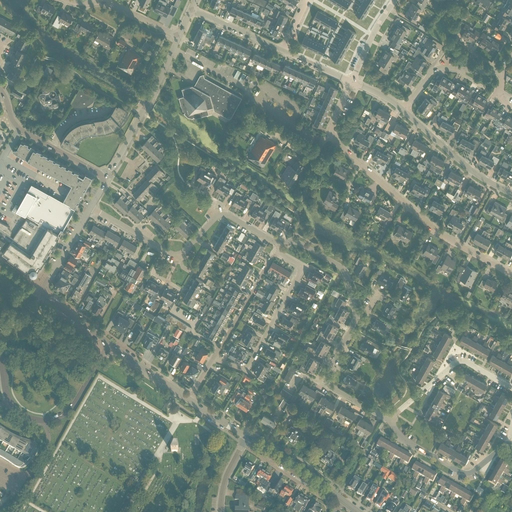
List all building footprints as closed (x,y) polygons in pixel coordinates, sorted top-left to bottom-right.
[(166,17),(170,8),(162,4),(164,1),(161,0),(157,0),(156,2),(158,2),(154,11),(166,17)] [(217,8),(220,2),(215,0),(211,0),(210,5),(217,8)] [(345,0),(343,0),(339,7),(344,10),(350,2),(345,0)] [(365,0),(363,0),(361,4),(369,9),(372,5),(365,0)] [(482,0),(480,4),(484,7),(487,9),(492,2),(489,0),(488,0),(482,0)] [(55,8),(45,3),(43,7),(39,5),(36,11),(40,14),(42,11),(50,16),(55,8)] [(412,4),(408,10),(417,15),(420,11),(422,12),(425,8),(417,3),(416,6),(412,4)] [(229,14),(235,17),(238,9),(240,5),(238,4),(236,8),(232,7),(229,14)] [(361,4),(358,9),(366,14),(369,9),(361,4)] [(511,15),(511,8),(508,6),(506,9),(503,7),(500,12),(506,15),(507,13),(511,15)] [(243,11),(238,9),(235,17),(241,19),(245,12),(246,10),(244,9),(243,11)] [(248,14),(245,12),(241,19),(248,22),(251,15),(253,10),(251,9),(248,14)] [(278,21),(285,24),(287,17),(281,15),(282,12),(280,11),(277,9),(274,15),(277,17),(278,15),(280,16),(278,21)] [(358,9),(355,14),(363,19),(366,14),(358,9)] [(417,15),(408,10),(404,16),(416,22),(417,20),(415,19),(417,15)] [(317,11),(313,19),(318,22),(323,13),(317,11)] [(506,15),(500,12),(497,16),(500,18),(499,21),(506,26),(509,21),(504,18),(506,15)] [(73,18),(63,13),(61,17),(58,15),(54,22),(58,24),(60,21),(68,26),(73,18)] [(323,13),(318,22),(323,25),(328,16),(323,13)] [(257,18),(251,15),(248,22),(254,25),(257,18)] [(328,16),(323,25),(328,28),(332,19),(328,16)] [(264,21),(257,18),(254,25),(260,28),(264,21)] [(332,19),(328,28),(333,30),(338,22),(332,19)] [(6,32),(11,23),(5,20),(0,29),(3,31),(6,32)] [(89,33),(93,26),(83,21),(81,25),(77,24),(74,30),(80,33),(82,30),(89,33)] [(282,30),(285,24),(278,21),(275,27),(282,30)] [(504,30),(506,26),(499,21),(497,23),(494,21),(491,26),(497,30),(498,27),(504,30)] [(18,27),(17,26),(11,23),(6,32),(6,33),(9,34),(13,35),(18,27)] [(466,39),(471,31),(473,29),(465,24),(462,29),(464,31),(461,36),(466,39)] [(393,32),(403,37),(405,33),(407,34),(410,30),(402,25),(401,28),(397,26),(393,32)] [(282,30),(275,27),(272,33),(279,36),(282,30)] [(196,35),(211,41),(212,42),(210,46),(213,47),(215,43),(214,43),(217,37),(212,35),(211,38),(206,36),(207,32),(199,29),(196,35)] [(348,29),(345,34),(354,39),(356,33),(348,29)] [(471,31),(466,39),(470,42),(474,37),(476,39),(480,33),(475,30),(473,33),(471,31)] [(106,35),(99,31),(95,39),(94,42),(98,44),(99,41),(104,44),(103,46),(109,49),(113,41),(111,40),(113,37),(106,34),(106,35)] [(502,36),(495,31),(492,36),(499,40),(502,36)] [(403,38),(393,32),(390,38),(393,40),(391,44),(398,49),(399,47),(404,39),(403,38)] [(478,45),(483,48),(490,37),(487,36),(483,33),(479,38),(482,40),(478,45)] [(345,34),(342,39),(351,44),(354,39),(345,34)] [(18,41),(27,46),(30,41),(20,35),(19,38),(20,39),(18,41)] [(211,41),(196,35),(193,41),(197,43),(196,46),(201,48),(203,45),(204,46),(205,42),(210,44),(211,41)] [(216,43),(223,46),(226,39),(219,36),(216,43)] [(304,37),(300,46),(306,48),(310,39),(304,37)] [(425,43),(423,46),(433,52),(436,48),(431,44),(433,41),(425,37),(422,42),(425,43)] [(493,39),(490,37),(483,48),(488,51),(489,49),(492,51),(494,48),(496,49),(500,43),(493,39)] [(120,39),(117,44),(123,47),(126,42),(120,39)] [(223,46),(229,48),(232,41),(226,39),(223,46)] [(310,39),(306,48),(311,51),(315,42),(310,39)] [(342,39),(340,44),(348,49),(351,44),(342,39)] [(15,48),(24,53),(27,46),(18,41),(18,42),(17,41),(17,42),(16,44),(17,45),(15,48)] [(229,48),(235,51),(238,44),(232,41),(229,48)] [(134,69),(141,57),(137,55),(137,54),(129,49),(131,45),(126,42),(123,47),(128,50),(118,67),(131,74),(133,69),(134,69)] [(315,42),(311,51),(316,53),(320,44),(315,42)] [(235,51),(241,54),(245,47),(238,44),(235,51)] [(320,44),(316,53),(322,55),(326,47),(320,44)] [(340,44),(337,49),(346,54),(348,49),(340,44)] [(433,52),(423,46),(422,45),(420,48),(418,47),(415,51),(423,56),(425,54),(430,57),(433,52)] [(245,47),(241,54),(248,57),(251,50),(245,47)] [(12,54),(23,60),(26,54),(24,53),(15,48),(15,49),(17,50),(15,53),(13,51),(12,54)] [(337,49),(334,54),(343,59),(346,54),(337,49)] [(381,57),(391,62),(393,58),(395,59),(398,55),(390,50),(389,53),(385,51),(381,57)] [(423,56),(415,51),(413,56),(415,58),(414,60),(424,67),(427,62),(422,59),(423,56)] [(11,62),(20,67),(23,60),(12,54),(10,57),(13,59),(11,62)] [(251,61),(258,64),(261,57),(255,54),(251,61)] [(334,54),(332,60),(340,64),(343,59),(334,54)] [(267,59),(261,57),(258,64),(264,66),(267,59)] [(391,62),(381,57),(377,63),(381,65),(378,70),(386,74),(390,68),(388,67),(391,62)] [(273,62),(267,59),(264,66),(270,69),(273,62)] [(424,67),(414,60),(412,63),(409,61),(406,66),(414,70),(415,68),(421,71),(424,67)] [(8,68),(19,74),(22,68),(20,67),(11,62),(13,63),(12,66),(9,65),(8,68)] [(280,65),(273,62),(270,69),(277,72),(280,65)] [(282,72),(288,75),(291,68),(285,65),(282,72)] [(412,73),(414,70),(406,66),(403,70),(404,71),(403,74),(404,75),(414,81),(417,76),(412,73)] [(6,71),(9,73),(7,76),(16,81),(19,74),(8,68),(6,71)] [(288,75),(294,78),(298,71),(291,68),(288,75)] [(294,78),(301,81),(304,74),(298,71),(294,78)] [(231,118),(242,98),(204,78),(203,74),(200,76),(194,87),(192,86),(181,89),(184,96),(178,97),(182,110),(185,112),(184,113),(188,117),(193,118),(193,117),(196,118),(209,114),(207,109),(213,107),(214,111),(229,119),(231,118)] [(303,82),(307,84),(310,76),(304,74),(301,81),(300,83),(302,85),(303,82)] [(411,86),(414,81),(404,75),(402,77),(400,76),(397,81),(404,85),(406,82),(411,86)] [(316,79),(310,76),(307,84),(313,86),(314,86),(316,80),(316,79)] [(443,87),(447,79),(443,77),(439,82),(437,80),(431,89),(436,92),(440,86),(443,87)] [(447,79),(443,87),(446,89),(444,92),(448,95),(452,89),(449,88),(452,82),(447,79)] [(459,98),(461,95),(466,87),(461,84),(458,90),(455,88),(452,93),(456,96),(456,97),(459,98)] [(17,89),(14,87),(11,93),(16,95),(16,97),(19,98),(22,94),(25,95),(28,89),(19,85),(17,89)] [(328,93),(335,96),(337,90),(330,86),(328,93)] [(60,101),(58,94),(56,95),(55,97),(52,98),(50,97),(50,96),(50,94),(49,94),(50,91),(49,88),(47,87),(44,88),(42,90),(43,93),(40,94),(38,97),(39,100),(42,101),(43,104),(46,103),(48,105),(49,108),(52,107),(55,108),(58,108),(59,105),(58,102),(60,101)] [(466,87),(461,95),(464,96),(462,100),(467,102),(470,97),(467,95),(470,90),(466,87)] [(94,101),(96,98),(79,89),(70,105),(74,107),(77,108),(81,108),(85,107),(88,106),(91,104),(94,101)] [(325,99),(332,102),(335,96),(328,93),(325,99)] [(476,108),(477,105),(482,97),(477,94),(474,100),(472,98),(468,103),(473,106),(476,108)] [(482,97),(477,105),(480,106),(478,110),(483,112),(486,107),(484,105),(487,100),(482,97)] [(421,104),(428,109),(432,104),(435,106),(437,103),(430,98),(428,101),(425,98),(421,104)] [(322,105),(329,108),(332,102),(325,99),(322,105)] [(424,114),(428,109),(421,104),(417,109),(424,114)] [(319,112),(326,115),(329,108),(322,105),(319,112)] [(67,132),(64,136),(60,143),(75,151),(79,144),(76,143),(78,140),(80,138),(83,136),(86,135),(89,134),(103,132),(107,132),(112,130),(116,128),(119,125),(122,122),(125,118),(128,111),(118,106),(118,107),(116,106),(113,111),(111,113),(109,115),(107,117),(104,118),(101,119),(87,121),(82,122),(78,123),(74,126),(70,129),(67,132)] [(492,118),(497,110),(492,107),(491,109),(488,108),(483,116),(488,119),(490,116),(492,118)] [(379,122),(384,111),(379,108),(377,111),(375,110),(372,115),(375,117),(375,115),(378,117),(376,120),(379,122)] [(496,128),(498,125),(501,119),(499,118),(502,112),(497,110),(492,118),(495,119),(493,122),(495,123),(493,126),(496,128)] [(384,111),(379,122),(381,123),(383,120),(386,121),(390,114),(384,111)] [(316,118),(324,121),(326,115),(319,112),(316,118)] [(439,128),(445,131),(449,124),(445,122),(447,118),(442,115),(439,121),(441,123),(439,128)] [(504,125),(507,126),(511,118),(507,115),(504,121),(501,119),(498,125),(496,128),(499,130),(501,127),(503,128),(504,125)] [(324,121),(316,118),(314,124),(313,124),(311,126),(317,129),(318,126),(321,127),(324,121)] [(452,126),(449,124),(445,131),(451,134),(454,129),(457,131),(460,125),(454,122),(452,126)] [(394,136),(397,137),(402,127),(397,124),(393,130),(392,130),(390,133),(394,136)] [(402,127),(397,137),(399,139),(401,135),(404,137),(408,130),(402,127)] [(360,144),(363,138),(365,136),(361,134),(363,131),(357,128),(353,135),(357,137),(354,141),(360,144)] [(458,145),(464,148),(468,141),(465,139),(467,135),(462,132),(458,138),(461,140),(458,145)] [(363,138),(360,144),(358,147),(364,150),(366,146),(369,147),(375,138),(369,135),(367,140),(363,138)] [(263,166),(277,145),(265,138),(265,139),(261,136),(248,157),(263,166)] [(147,152),(152,146),(149,142),(152,139),(150,138),(141,147),(147,152)] [(472,143),(468,141),(464,148),(471,151),(472,148),(475,150),(479,142),(474,139),(472,143)] [(413,156),(420,143),(415,140),(411,147),(413,148),(410,154),(413,156)] [(14,154),(72,185),(84,192),(89,184),(89,183),(89,181),(89,180),(89,179),(21,141),(15,152),(15,151),(14,150),(13,150),(13,151),(12,152),(13,152),(15,153),(14,154)] [(152,157),(158,151),(155,147),(157,145),(155,143),(152,146),(147,152),(152,157)] [(420,143),(413,156),(416,157),(419,151),(422,153),(426,146),(420,143)] [(378,162),(383,153),(379,151),(381,149),(376,147),(373,153),(375,154),(373,159),(378,162)] [(161,148),(158,151),(152,157),(157,162),(163,156),(160,152),(162,149),(161,148)] [(478,162),(484,165),(488,158),(484,156),(487,152),(481,149),(478,155),(481,157),(478,162)] [(386,155),(383,153),(378,162),(383,165),(386,160),(389,162),(392,156),(387,153),(386,155)] [(433,169),(435,165),(438,158),(433,155),(429,162),(432,164),(429,170),(432,171),(432,169),(433,169)] [(491,160),(488,158),(484,165),(490,169),(493,163),(496,165),(499,159),(493,156),(491,160)] [(444,161),(438,158),(435,165),(433,169),(435,171),(437,167),(440,168),(444,161)] [(391,176),(397,179),(402,170),(398,168),(400,164),(395,161),(391,169),(394,171),(391,176)] [(499,175),(505,179),(509,172),(506,170),(509,164),(504,161),(500,167),(497,173),(500,175),(499,175)] [(294,183),(300,173),(304,167),(298,163),(294,169),(289,166),(281,178),(288,183),(290,180),(294,183)] [(347,170),(338,165),(334,172),(341,176),(339,180),(345,183),(348,176),(345,174),(347,170)] [(156,166),(151,171),(157,177),(160,174),(163,176),(165,174),(156,166)] [(202,183),(207,174),(204,172),(206,170),(201,167),(197,174),(199,175),(197,180),(202,183)] [(405,172),(402,170),(397,179),(402,182),(405,176),(407,178),(410,172),(406,170),(405,172)] [(151,171),(146,177),(148,179),(152,182),(155,179),(158,182),(160,180),(157,177),(151,171)] [(451,184),(456,174),(451,171),(449,175),(447,174),(444,178),(447,179),(447,178),(450,180),(448,183),(451,184)] [(207,174),(202,183),(207,186),(209,181),(212,183),(216,176),(211,173),(210,176),(207,174)] [(456,174),(451,184),(453,186),(455,182),(458,184),(457,185),(460,186),(462,181),(460,180),(462,177),(456,174)] [(226,185),(224,184),(226,180),(220,177),(215,185),(218,186),(215,191),(220,193),(226,185)] [(148,179),(143,184),(149,190),(152,186),(155,189),(157,187),(152,182),(148,179)] [(410,192),(415,195),(420,186),(417,184),(418,182),(413,180),(410,185),(413,187),(410,192)] [(226,185),(220,193),(226,196),(228,192),(231,194),(235,187),(230,184),(227,182),(226,185)] [(76,209),(31,184),(17,210),(36,221),(35,221),(38,223),(47,228),(58,234),(61,230),(63,231),(76,209)] [(143,184),(138,189),(144,195),(147,192),(152,196),(154,194),(149,190),(143,184)] [(81,197),(84,192),(72,185),(69,190),(81,197)] [(467,197),(470,198),(475,188),(469,185),(467,189),(465,188),(463,192),(463,193),(463,194),(464,194),(465,195),(466,193),(469,194),(467,197)] [(424,188),(420,186),(415,195),(420,198),(423,193),(426,195),(430,189),(425,186),(424,188)] [(373,193),(362,188),(358,196),(368,202),(373,193)] [(481,191),(475,188),(470,198),(472,200),(474,197),(477,199),(481,191)] [(144,195),(138,189),(133,195),(139,200),(142,197),(147,202),(149,200),(147,198),(144,195)] [(78,202),(81,197),(69,190),(66,196),(78,202)] [(338,205),(332,202),(336,195),(329,191),(327,194),(326,194),(325,194),(323,196),(324,198),(325,198),(323,202),(330,206),(329,208),(332,210),(335,212),(338,205)] [(232,205),(238,207),(243,199),(240,197),(241,195),(236,192),(232,199),(235,200),(232,205)] [(119,209),(125,203),(121,200),(124,197),(122,195),(114,204),(119,209)] [(76,208),(78,202),(66,196),(63,201),(76,208)] [(429,209),(434,212),(439,203),(436,201),(437,199),(432,196),(429,202),(432,204),(429,209)] [(245,200),(243,199),(238,207),(243,210),(245,206),(248,208),(252,201),(247,198),(245,200)] [(124,214),(130,208),(127,205),(130,202),(128,200),(125,203),(119,209),(124,214)] [(495,215),(501,205),(495,201),(492,206),(490,205),(485,212),(489,214),(490,212),(495,215)] [(132,217),(138,211),(134,207),(137,205),(135,203),(130,208),(127,212),(132,217)] [(251,215),(256,218),(261,210),(259,208),(260,206),(255,203),(251,209),(254,211),(251,215)] [(439,203),(434,212),(439,215),(442,209),(445,211),(448,205),(443,203),(442,205),(439,203)] [(264,211),(261,210),(256,218),(261,221),(264,217),(267,219),(271,212),(274,206),(270,204),(266,209),(264,211)] [(501,205),(495,215),(501,218),(500,220),(503,222),(507,214),(504,212),(507,208),(501,205)] [(148,216),(154,221),(160,215),(156,212),(159,209),(157,207),(148,216)] [(343,219),(345,215),(351,218),(349,224),(352,226),(355,221),(354,220),(359,212),(350,207),(348,210),(345,208),(340,217),(343,219)] [(388,216),(390,213),(381,207),(376,215),(382,218),(382,219),(386,222),(386,223),(389,224),(392,218),(388,216)] [(141,208),(138,211),(132,217),(137,222),(143,216),(140,213),(143,210),(141,208)] [(447,225),(453,228),(457,221),(458,218),(455,216),(457,211),(452,209),(447,218),(450,219),(447,225)] [(270,226),(275,229),(280,220),(277,219),(280,213),(275,210),(270,220),(269,222),(271,224),(270,226)] [(154,221),(159,226),(165,220),(162,217),(164,214),(162,212),(160,215),(154,221)] [(170,215),(165,220),(159,226),(164,231),(170,225),(167,222),(172,217),(170,215)] [(174,227),(180,232),(185,226),(182,222),(185,220),(183,218),(174,227)] [(27,219),(2,254),(14,262),(17,264),(16,264),(26,271),(27,269),(30,271),(30,273),(31,274),(31,275),(33,275),(35,275),(36,274),(37,273),(37,272),(37,271),(38,269),(39,270),(45,260),(45,259),(46,257),(47,257),(51,251),(50,250),(54,245),(60,235),(58,234),(47,228),(38,223),(37,225),(27,219)] [(283,222),(280,220),(275,229),(280,232),(283,228),(285,229),(289,223),(284,220),(283,222)] [(457,221),(453,228),(452,230),(458,233),(460,228),(463,230),(467,223),(462,220),(461,223),(457,221)] [(188,223),(185,226),(180,232),(185,237),(191,231),(187,228),(190,225),(188,223)] [(4,224),(0,229),(0,250),(10,236),(11,235),(11,233),(11,231),(10,229),(8,228),(9,226),(4,224)] [(91,239),(94,240),(96,237),(100,229),(93,225),(89,233),(93,235),(91,239)] [(226,225),(223,231),(230,235),(233,237),(234,234),(231,233),(233,230),(226,225)] [(412,232),(400,225),(397,231),(394,229),(390,236),(394,238),(395,236),(406,242),(412,232)] [(100,229),(96,237),(100,239),(98,242),(100,244),(103,238),(106,233),(100,229)] [(108,230),(106,233),(103,238),(107,240),(105,243),(108,245),(110,242),(114,234),(108,230)] [(479,244),(486,232),(483,230),(481,235),(477,233),(472,241),(479,244)] [(230,235),(223,231),(220,236),(227,241),(229,242),(231,240),(228,238),(230,235)] [(486,232),(479,244),(486,248),(490,240),(486,238),(489,233),(486,232)] [(114,234),(110,242),(114,244),(112,247),(114,249),(120,238),(114,234)] [(227,241),(220,236),(217,242),(224,246),(227,241)] [(249,245),(261,252),(264,246),(256,242),(256,241),(253,239),(251,241),(255,243),(253,246),(249,244),(249,245)] [(79,242),(75,248),(83,251),(85,248),(87,249),(89,246),(90,244),(84,240),(82,244),(79,242)] [(126,251),(130,243),(124,240),(119,247),(124,249),(122,253),(124,254),(126,251)] [(501,256),(508,243),(506,241),(503,247),(499,244),(495,252),(501,256)] [(222,249),(224,246),(217,242),(213,247),(222,252),(224,250),(222,249)] [(130,243),(126,251),(130,253),(128,257),(130,258),(137,247),(130,243)] [(508,243),(501,256),(508,259),(511,251),(508,249),(511,244),(508,243)] [(435,254),(438,249),(429,244),(428,246),(425,244),(420,253),(424,256),(425,255),(432,259),(433,258),(434,258),(432,261),(435,263),(434,263),(435,263),(439,255),(439,256),(435,254)] [(249,253),(258,258),(261,252),(249,245),(248,246),(252,248),(249,253)] [(89,255),(83,251),(75,248),(74,250),(73,250),(72,252),(73,253),(72,253),(74,254),(73,256),(75,257),(79,260),(80,259),(77,257),(78,256),(79,257),(81,254),(88,258),(89,255)] [(214,261),(215,258),(213,257),(215,254),(208,250),(204,255),(211,259),(214,261)] [(255,263),(258,258),(249,253),(247,257),(243,255),(242,257),(246,260),(246,258),(255,263)] [(211,259),(204,255),(201,261),(208,265),(211,266),(212,264),(210,262),(211,259)] [(80,260),(79,260),(75,257),(74,258),(71,256),(67,262),(74,266),(77,260),(79,262),(80,260)] [(440,269),(442,271),(443,269),(450,273),(456,262),(450,259),(451,258),(447,256),(441,266),(439,265),(435,271),(438,273),(440,269)] [(103,267),(109,270),(115,259),(112,257),(110,262),(107,260),(103,267)] [(358,265),(354,273),(361,277),(363,273),(364,273),(367,266),(360,262),(362,259),(359,257),(355,264),(358,265)] [(115,264),(113,263),(109,270),(113,273),(117,266),(119,262),(117,261),(115,264)] [(206,268),(208,265),(201,261),(198,266),(205,270),(208,272),(209,269),(206,268)] [(238,268),(250,275),(253,269),(245,265),(246,264),(242,261),(241,264),(244,266),(242,269),(239,267),(238,268)] [(275,273),(279,266),(273,262),(267,272),(269,273),(271,270),(275,273)] [(75,268),(71,265),(67,263),(64,267),(70,271),(72,268),(75,269),(75,268)] [(125,278),(128,273),(126,271),(128,268),(123,265),(121,269),(123,270),(120,275),(125,278)] [(132,276),(137,279),(141,281),(147,270),(138,265),(132,276)] [(205,270),(198,266),(195,271),(204,277),(206,275),(203,273),(205,270)] [(279,266),(275,273),(279,275),(277,278),(279,279),(281,276),(285,269),(279,266)] [(477,272),(467,267),(463,273),(460,272),(458,275),(455,280),(459,283),(461,280),(470,285),(473,280),(473,279),(477,272)] [(137,279),(132,276),(135,270),(131,268),(128,273),(125,278),(125,279),(128,281),(124,287),(125,287),(124,288),(133,293),(137,286),(134,284),(137,279)] [(239,276),(247,280),(250,275),(238,268),(238,269),(241,271),(239,276)] [(285,269),(281,276),(285,278),(282,283),(284,284),(291,273),(285,269)] [(379,269),(374,278),(378,280),(377,282),(383,285),(383,286),(387,288),(387,287),(389,289),(393,283),(390,282),(391,281),(380,275),(383,271),(381,270),(379,269)] [(70,274),(63,270),(61,274),(59,273),(57,276),(60,278),(54,287),(55,288),(57,290),(59,289),(59,288),(63,291),(65,289),(66,290),(70,284),(68,283),(69,283),(66,281),(68,278),(67,277),(70,274)] [(84,271),(75,288),(82,292),(83,293),(88,285),(86,284),(91,275),(84,271)] [(323,275),(317,271),(315,275),(310,272),(306,279),(309,280),(308,283),(314,287),(316,285),(315,283),(317,279),(320,280),(323,275)] [(107,281),(98,276),(95,281),(104,286),(107,281)] [(247,280),(239,276),(236,280),(233,278),(231,280),(235,282),(236,281),(244,286),(247,280)] [(79,280),(74,277),(71,283),(76,286),(79,280)] [(407,297),(411,290),(404,286),(406,282),(403,281),(404,278),(401,277),(396,285),(402,289),(398,296),(405,300),(407,296),(407,297)] [(203,282),(196,278),(193,283),(200,287),(202,288),(203,286),(201,285),(203,282)] [(493,282),(487,279),(485,282),(482,280),(479,286),(483,288),(484,286),(493,291),(497,283),(493,281),(493,282)] [(146,290),(149,292),(154,283),(149,280),(146,285),(143,283),(140,289),(145,292),(146,290)] [(272,285),(269,291),(276,295),(280,289),(275,286),(277,284),(271,281),(270,283),(272,285)] [(159,286),(154,283),(149,292),(152,293),(151,295),(152,296),(149,300),(153,302),(156,298),(159,292),(156,291),(159,286)] [(200,287),(193,283),(189,289),(196,293),(198,294),(200,291),(198,290),(200,287)] [(301,288),(298,294),(306,299),(308,295),(312,297),(315,291),(308,287),(306,285),(304,289),(301,288)] [(233,291),(232,293),(239,297),(242,292),(230,286),(229,289),(233,291)] [(82,292),(75,288),(71,296),(74,298),(78,301),(82,292)] [(511,291),(506,288),(500,299),(509,304),(508,306),(511,308),(511,291)] [(162,294),(159,292),(156,298),(161,301),(162,299),(165,301),(170,292),(165,289),(162,294)] [(195,296),(196,293),(189,289),(186,294),(193,298),(195,299),(197,297),(195,296)] [(225,296),(229,298),(236,302),(239,297),(232,293),(227,291),(225,293),(226,294),(225,296)] [(266,297),(267,298),(273,301),(276,295),(269,291),(266,297)] [(84,305),(90,309),(94,302),(90,299),(92,295),(88,292),(84,298),(87,300),(86,301),(87,301),(84,305)] [(172,300),(175,295),(170,292),(165,301),(163,304),(166,306),(167,305),(172,307),(175,301),(172,300)] [(193,298),(186,294),(183,300),(192,305),(193,302),(191,301),(193,298)] [(94,306),(92,310),(98,314),(102,307),(103,307),(106,303),(103,301),(105,298),(101,295),(94,306)] [(223,301),(226,303),(233,307),(236,302),(229,298),(225,296),(223,298),(224,299),(223,301)] [(273,301),(267,298),(264,304),(271,308),(274,302),(273,301)] [(339,309),(337,312),(346,317),(349,312),(343,308),(346,302),(339,298),(335,306),(339,309)] [(226,304),(224,308),(231,312),(233,307),(223,301),(222,300),(221,303),(224,305),(225,304),(226,304)] [(392,305),(389,303),(385,310),(385,309),(382,313),(390,317),(395,307),(399,309),(401,306),(394,302),(392,305)] [(293,303),(289,309),(299,314),(301,310),(304,312),(307,306),(301,303),(299,306),(293,303)] [(268,314),(271,308),(264,304),(260,310),(258,308),(256,311),(261,314),(263,311),(268,314)] [(223,309),(221,312),(228,316),(231,312),(224,308),(219,305),(218,308),(221,310),(222,308),(223,309)] [(219,315),(218,317),(225,321),(228,316),(221,312),(217,310),(215,312),(219,315)] [(118,311),(114,318),(117,319),(114,325),(116,326),(115,327),(118,329),(124,319),(121,317),(123,314),(118,311)] [(254,312),(250,320),(262,327),(265,322),(260,319),(262,316),(254,312)] [(330,314),(328,318),(333,321),(335,318),(343,323),(346,317),(337,312),(335,316),(330,314)] [(217,319),(215,322),(223,326),(225,321),(214,315),(212,317),(216,319),(217,319)] [(124,319),(118,329),(121,331),(122,330),(124,331),(127,326),(130,327),(134,320),(129,317),(127,320),(124,319)] [(284,318),(281,324),(289,329),(293,323),(296,325),(298,321),(291,317),(289,321),(284,318)] [(328,325),(326,328),(335,333),(338,328),(332,324),(333,321),(328,318),(325,323),(328,325)] [(223,326),(211,319),(210,322),(211,323),(209,325),(213,327),(220,331),(223,326)] [(376,320),(372,327),(376,329),(375,329),(382,333),(386,326),(390,328),(392,324),(385,321),(383,324),(376,320)] [(141,325),(136,322),(132,329),(135,331),(131,338),(138,341),(144,331),(139,329),(141,325)] [(213,327),(209,325),(208,324),(207,327),(211,329),(210,331),(217,335),(220,331),(213,327)] [(247,333),(245,336),(254,341),(257,335),(251,333),(253,330),(248,327),(245,332),(247,333)] [(321,331),(318,335),(324,338),(326,335),(332,339),(335,333),(326,328),(324,332),(321,331)] [(181,332),(177,329),(173,335),(178,338),(181,332)] [(214,340),(217,335),(210,331),(206,329),(205,331),(209,334),(207,336),(214,340)] [(459,342),(464,345),(468,338),(465,336),(467,332),(465,331),(459,342)] [(276,333),(272,340),(275,341),(273,344),(279,348),(283,340),(286,341),(289,336),(283,332),(281,336),(276,333)] [(438,334),(437,336),(449,343),(452,337),(444,333),(442,336),(438,334)] [(148,336),(143,345),(149,349),(152,343),(155,345),(159,338),(154,335),(152,338),(148,336)] [(320,343),(318,346),(327,351),(330,346),(322,341),(324,338),(318,335),(316,339),(320,343)] [(251,346),(254,341),(245,336),(243,339),(241,338),(239,343),(244,346),(246,343),(251,346)] [(446,348),(449,343),(437,336),(436,338),(440,340),(438,344),(446,348)] [(464,345),(470,348),(476,337),(474,336),(472,340),(468,338),(464,345)] [(470,348),(475,351),(479,344),(476,342),(478,338),(476,337),(470,348)] [(171,341),(168,345),(171,347),(170,349),(173,351),(178,342),(175,340),(173,343),(171,341)] [(364,341),(360,348),(364,350),(364,351),(370,354),(369,355),(373,358),(378,349),(380,346),(373,342),(371,346),(364,341)] [(475,351),(480,354),(487,343),(485,341),(482,345),(479,344),(475,351)] [(488,344),(487,343),(480,354),(486,357),(490,350),(486,348),(488,344)] [(228,356),(233,359),(237,351),(234,349),(236,347),(231,344),(228,350),(231,351),(228,356)] [(443,353),(446,348),(438,344),(437,347),(433,345),(431,347),(443,353)] [(304,349),(309,352),(314,355),(316,352),(324,356),(327,351),(318,346),(316,349),(308,346),(306,349),(305,348),(304,349)] [(156,355),(164,360),(169,352),(161,347),(156,355)] [(440,359),(443,353),(431,347),(430,348),(434,351),(432,354),(440,359)] [(169,362),(176,366),(181,358),(176,355),(179,350),(177,348),(169,362)] [(193,351),(205,357),(208,352),(201,348),(199,351),(195,349),(193,351)] [(274,352),(267,349),(264,354),(273,359),(275,355),(278,357),(281,353),(275,350),(274,352)] [(205,357),(193,351),(192,353),(196,356),(195,359),(202,363),(205,357)] [(241,353),(237,351),(233,359),(238,362),(241,357),(244,359),(247,353),(242,351),(241,353)] [(309,358),(307,362),(316,367),(319,362),(313,358),(314,355),(309,352),(306,356),(309,358)] [(488,363),(493,366),(500,354),(498,353),(496,357),(492,355),(488,363)] [(493,366),(499,369),(503,361),(500,359),(502,355),(500,354),(493,366)] [(350,362),(348,366),(355,370),(361,359),(364,361),(366,358),(359,355),(358,358),(354,356),(350,362)] [(421,358),(420,360),(432,367),(435,361),(427,357),(425,360),(421,358)] [(180,368),(185,372),(189,365),(187,363),(188,360),(185,358),(181,365),(182,365),(180,368)] [(499,369),(504,372),(510,360),(509,359),(506,363),(503,361),(499,369)] [(429,372),(432,367),(420,360),(419,362),(423,364),(421,368),(429,372)] [(259,362),(257,367),(265,372),(267,369),(269,370),(272,365),(266,362),(265,365),(259,362)] [(307,369),(313,373),(316,367),(307,362),(304,366),(301,365),(299,369),(305,372),(307,369)] [(194,377),(198,370),(192,366),(188,373),(194,377)] [(426,377),(429,372),(421,368),(419,371),(415,369),(415,368),(412,366),(410,368),(414,371),(426,377)] [(263,375),(265,372),(257,367),(254,373),(259,375),(257,378),(264,382),(266,377),(263,375)] [(423,383),(426,377),(414,371),(413,372),(417,375),(415,378),(423,383)] [(462,386),(464,387),(471,375),(466,372),(461,380),(465,382),(462,386)] [(347,384),(347,385),(353,388),(357,381),(363,384),(365,381),(356,376),(354,379),(347,375),(343,382),(347,384)] [(476,378),(471,375),(464,387),(466,388),(468,384),(472,386),(476,378)] [(218,391),(222,393),(225,387),(227,388),(230,383),(221,377),(219,381),(220,381),(219,383),(216,381),(211,389),(217,393),(218,391)] [(481,381),(476,378),(472,386),(475,388),(473,392),(475,393),(481,381)] [(487,384),(481,381),(475,393),(477,394),(479,390),(482,392),(487,384)] [(302,401),(310,388),(303,385),(299,392),(303,394),(300,399),(302,401)] [(310,388),(302,401),(305,402),(308,397),(312,400),(314,396),(317,398),(320,392),(316,390),(315,391),(310,388)] [(436,395),(443,399),(445,396),(449,398),(450,396),(439,389),(436,395)] [(239,392),(236,390),(231,398),(234,400),(235,399),(238,400),(236,404),(236,405),(238,406),(239,406),(241,407),(249,395),(243,391),(242,394),(239,392)] [(320,392),(317,398),(320,400),(317,404),(321,407),(318,412),(321,413),(328,400),(323,397),(324,394),(320,392)] [(495,395),(494,397),(506,404),(509,398),(501,394),(499,397),(495,395)] [(249,395),(241,407),(243,408),(243,409),(245,411),(246,410),(248,407),(250,408),(252,404),(251,404),(247,401),(251,396),(249,395)] [(433,400),(444,407),(445,405),(441,402),(443,399),(436,395),(433,400)] [(506,404),(494,397),(493,399),(497,401),(495,405),(503,409),(506,404)] [(328,400),(321,413),(323,414),(326,410),(330,412),(335,404),(328,400)] [(430,405),(437,409),(439,406),(443,408),(444,407),(433,400),(430,405)] [(290,404),(286,402),(282,407),(281,409),(285,411),(290,404)] [(427,411),(438,417),(440,415),(436,413),(437,409),(430,405),(427,411)] [(500,414),(503,409),(495,405),(493,408),(489,406),(488,408),(500,414)] [(341,423),(348,410),(341,406),(337,414),(341,416),(338,421),(341,423)] [(296,411),(291,407),(288,412),(293,416),(296,411)] [(497,420),(500,414),(488,408),(487,409),(491,412),(489,415),(497,420)] [(355,420),(359,414),(355,411),(353,413),(348,410),(341,423),(343,424),(346,419),(350,421),(352,418),(355,420)] [(438,417),(427,411),(424,416),(431,420),(433,417),(437,419),(438,417)] [(359,414),(355,420),(358,422),(355,426),(359,429),(357,433),(359,435),(366,422),(361,419),(363,416),(359,414)] [(260,420),(272,427),(275,422),(277,418),(274,416),(273,418),(272,417),(270,419),(264,415),(260,420)] [(494,430),(497,425),(486,418),(485,420),(489,422),(487,426),(494,430)] [(366,422),(359,435),(362,436),(364,431),(368,434),(373,426),(366,422)] [(291,439),(295,442),(301,432),(298,430),(300,427),(301,427),(301,426),(298,424),(295,428),(291,426),(285,435),(289,438),(291,439)] [(491,435),(494,430),(487,426),(485,429),(481,427),(480,429),(491,435)] [(0,429),(0,456),(2,458),(8,461),(13,465),(15,466),(18,467),(19,468),(21,467),(23,466),(25,464),(25,455),(27,456),(29,456),(31,456),(33,455),(34,454),(35,452),(36,450),(36,449),(35,447),(34,446),(31,445),(27,443),(22,442),(18,440),(12,437),(6,434),(1,430),(0,429)] [(491,435),(480,429),(479,431),(483,433),(481,436),(488,440),(491,435)] [(488,440),(481,436),(479,439),(475,437),(474,439),(485,446),(488,440)] [(379,453),(386,441),(381,438),(376,446),(380,448),(377,452),(379,453)] [(482,451),(485,446),(474,439),(473,441),(477,443),(475,447),(482,451)] [(442,452),(449,441),(447,440),(445,444),(441,442),(437,449),(442,452)] [(387,452),(391,445),(386,441),(379,453),(381,454),(384,450),(387,452)] [(448,456),(452,448),(449,446),(451,442),(449,441),(442,452),(448,456)] [(390,459),(397,448),(391,445),(387,452),(390,454),(388,458),(390,459)] [(453,459),(459,447),(457,446),(455,450),(452,448),(448,456),(453,459)] [(458,462),(462,454),(459,452),(461,448),(459,447),(453,459),(458,462)] [(397,458),(402,451),(397,448),(390,459),(392,460),(394,456),(397,458)] [(328,451),(321,460),(331,467),(338,458),(328,451)] [(400,465),(407,454),(402,451),(397,458),(401,460),(398,464),(400,465)] [(462,454),(458,462),(464,465),(470,453),(468,452),(466,456),(462,454)] [(353,456),(348,453),(343,461),(347,464),(353,456)] [(376,458),(370,454),(368,458),(375,462),(377,459),(376,458)] [(407,454),(400,465),(402,466),(404,462),(408,464),(412,457),(407,454)] [(368,460),(365,465),(364,468),(368,470),(373,462),(369,460),(368,460)] [(497,467),(508,473),(509,471),(505,469),(507,465),(500,461),(497,467)] [(250,473),(254,466),(248,462),(244,469),(248,471),(245,475),(248,476),(250,473)] [(414,477),(421,466),(416,463),(411,470),(415,472),(413,476),(414,477)] [(422,476),(426,469),(421,466),(414,477),(416,479),(419,474),(422,476)] [(508,473),(497,467),(494,472),(501,476),(503,473),(507,475),(508,473)] [(425,483),(432,472),(426,469),(422,476),(425,478),(423,482),(425,483)] [(260,483),(266,473),(260,470),(257,476),(260,477),(257,482),(260,483)] [(387,470),(382,478),(386,480),(387,478),(390,473),(391,472),(387,470)] [(390,473),(387,478),(391,481),(395,474),(391,472),(390,473)] [(432,472),(425,483),(427,484),(429,480),(433,482),(437,475),(432,472)] [(501,476),(494,472),(491,477),(502,484),(503,482),(499,479),(501,476)] [(266,473),(260,483),(262,485),(265,480),(268,482),(271,477),(266,473)] [(352,480),(348,487),(354,491),(358,484),(360,481),(354,477),(352,480)] [(502,484),(491,477),(488,483),(495,487),(497,483),(501,485),(502,484)] [(441,493),(441,492),(447,481),(442,478),(438,485),(441,487),(438,493),(437,493),(434,498),(437,500),(438,498),(440,495),(441,493)] [(283,484),(278,480),(276,484),(274,482),(268,493),(271,494),(273,491),(277,494),(283,484)] [(445,490),(448,491),(453,484),(447,481),(441,492),(441,493),(440,495),(441,496),(443,493),(443,494),(445,490)] [(361,486),(356,493),(360,496),(361,495),(363,496),(367,490),(368,491),(372,485),(369,484),(369,483),(367,487),(363,484),(361,487),(361,486)] [(449,497),(451,498),(458,487),(453,484),(448,491),(452,493),(449,497)] [(379,489),(373,485),(369,491),(370,492),(366,499),(372,502),(374,498),(375,498),(376,496),(376,495),(379,489)] [(284,491),(283,491),(280,496),(283,498),(285,495),(289,497),(293,490),(290,488),(290,489),(287,487),(284,491)] [(455,496),(459,497),(463,490),(458,487),(451,498),(453,499),(455,496)] [(460,503),(462,504),(469,493),(463,490),(459,497),(462,499),(460,503)] [(380,496),(375,504),(380,508),(384,500),(386,502),(389,496),(382,492),(379,496),(380,496)] [(469,493),(462,504),(464,505),(466,501),(469,503),(474,496),(469,493)] [(296,511),(304,497),(299,494),(294,503),(296,505),(293,509),(296,511),(295,511),(296,511)] [(235,508),(234,511),(248,511),(249,509),(248,509),(248,497),(235,497),(235,500),(239,500),(239,505),(237,505),(237,508),(235,508)] [(272,505),(274,502),(265,497),(263,500),(272,505)] [(304,497),(296,511),(295,511),(299,511),(302,507),(304,509),(310,501),(304,497)] [(292,500),(288,498),(284,504),(288,507),(292,500)] [(124,511),(132,500),(129,499),(127,503),(126,502),(119,511),(124,511)] [(390,504),(386,511),(387,511),(386,511),(393,511),(399,502),(397,501),(393,506),(390,504)] [(432,505),(426,501),(423,506),(429,510),(432,505)] [(318,508),(319,506),(314,503),(309,510),(308,509),(306,511),(311,511),(312,511),(315,511),(316,511),(320,511),(322,510),(318,508)]
